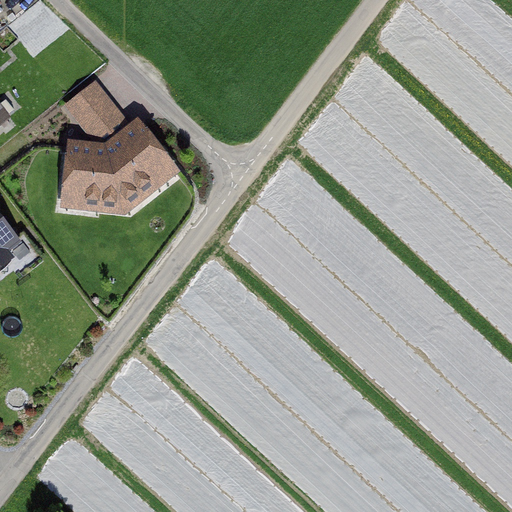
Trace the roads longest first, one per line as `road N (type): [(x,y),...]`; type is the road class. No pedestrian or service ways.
road 1 (residential): [(0,493),(241,177)]
road 2 (residential): [(241,177),(58,0)]
road 3 (residential): [(241,177),(374,0)]
